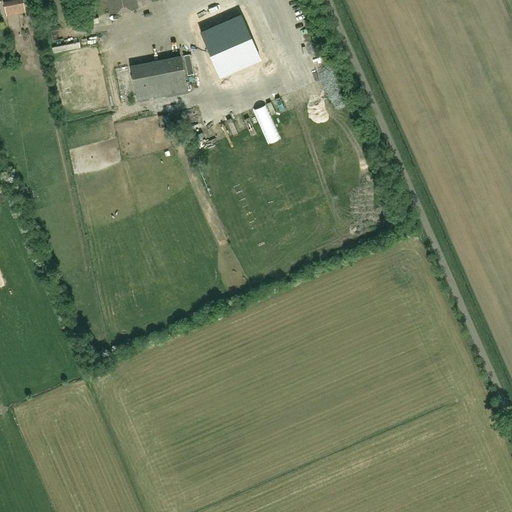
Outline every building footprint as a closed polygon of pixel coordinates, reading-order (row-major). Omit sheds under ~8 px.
[(12,0),(3,2),(5,10),(24,6),(22,0),(12,0)] [(107,0),(110,13),(138,7),(136,0),(107,0)] [(240,12),(199,29),(219,75),(260,58),(240,12)] [(81,39),(54,45),(55,52),(82,47),(81,39)] [(180,56),(131,65),(138,99),(187,89),(180,56)] [(209,137),(201,140),(205,150),(213,147),(209,137)]
